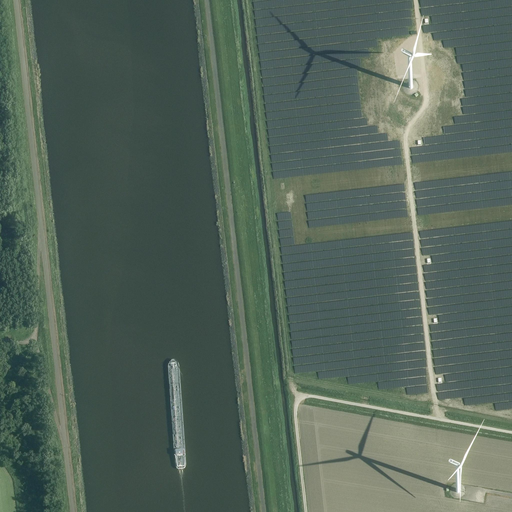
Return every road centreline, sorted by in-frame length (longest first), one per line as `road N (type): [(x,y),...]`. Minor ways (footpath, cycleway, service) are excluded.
road 1 (unclassified): [(263,511),(206,0)]
road 2 (unclassified): [(511,432),(295,395)]
